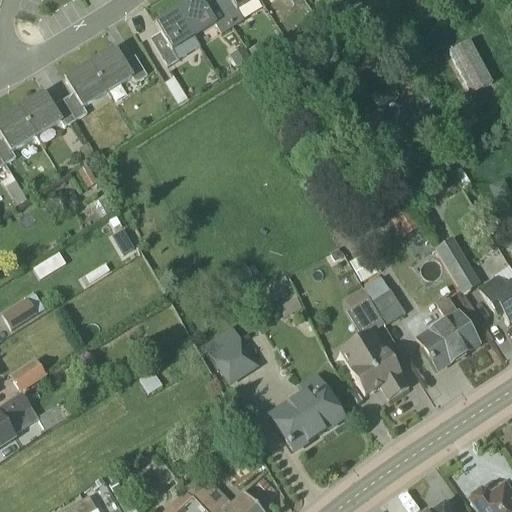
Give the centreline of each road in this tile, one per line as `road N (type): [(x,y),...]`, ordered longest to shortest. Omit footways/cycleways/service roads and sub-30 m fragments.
road 1 (primary): [(337,511),(511,391)]
road 2 (residential): [(130,0),(14,72)]
